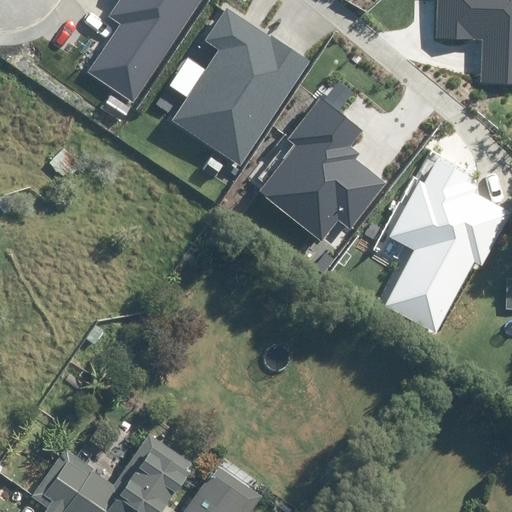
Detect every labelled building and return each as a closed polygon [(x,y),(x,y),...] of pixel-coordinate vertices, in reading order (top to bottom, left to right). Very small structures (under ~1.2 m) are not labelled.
[(88,72),(136,103),(202,0),(121,0),(111,16),(120,22),(88,72)] [(480,82),(511,83),(511,0),(435,0),(434,39),(482,40),(480,82)] [(173,120),(239,165),(309,62),(227,7),(205,38),(221,49),(173,120)] [(259,192),(320,243),(339,219),(351,229),(388,185),(357,159),(362,153),(352,145),(362,133),(336,112),(352,92),(339,82),(324,100),(321,97),(287,138),(297,146),(259,192)] [(66,158),(55,170),(66,179),(77,168),(66,158)] [(386,305),(437,333),(475,262),(482,266),(510,213),(473,194),(476,187),(469,183),(471,178),(436,160),(425,180),(421,178),(390,236),(415,250),(386,305)] [(0,197),(0,208),(4,213),(13,205),(4,195),(0,197)] [(157,511),(184,474),(181,472),(187,463),(145,435),(111,486),(89,471),(91,470),(61,450),(29,498),(45,508),(42,511),(157,511)]
